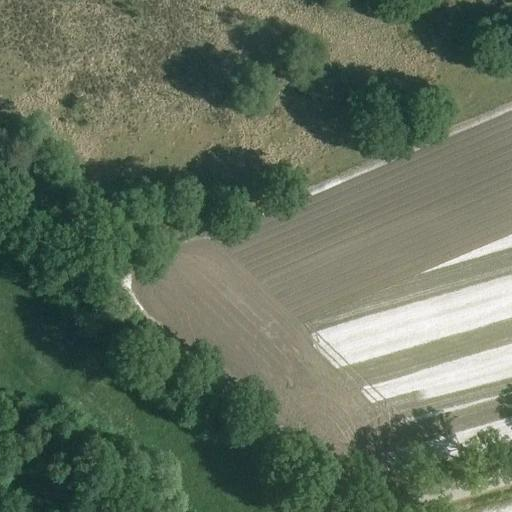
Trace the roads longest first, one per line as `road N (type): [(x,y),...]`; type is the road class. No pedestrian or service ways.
road 1 (track): [(140,511),(0,382)]
road 2 (unclassified): [(391,511),(511,477)]
